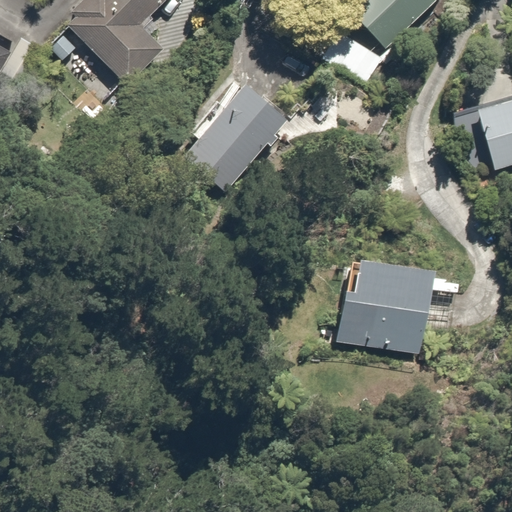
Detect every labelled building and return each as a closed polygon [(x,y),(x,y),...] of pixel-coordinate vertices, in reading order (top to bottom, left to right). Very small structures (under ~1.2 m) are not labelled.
[(136,24),(160,0),(81,0),(59,23),(119,81),(156,44),(136,24)] [(424,0),(342,0),(338,4),(383,46),(424,0)] [(376,53),(328,24),(311,52),(358,81),(376,53)] [(230,78),(171,151),(216,188),(276,116),(230,78)] [(511,94),(469,107),(488,170),(511,163),(511,94)] [(344,289),(332,288),(328,342),(412,350),(420,269),(346,262),(344,289)]
